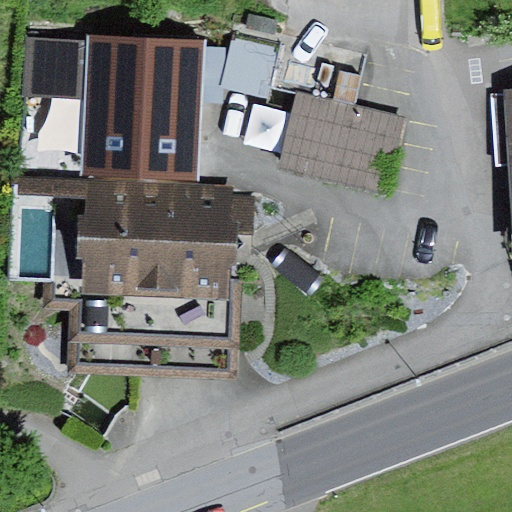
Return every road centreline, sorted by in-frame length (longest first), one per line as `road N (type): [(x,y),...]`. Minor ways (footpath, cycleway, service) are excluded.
road 1 (residential): [(479,390),(490,283),(464,253),(451,0)]
road 2 (secondary): [(162,511),(479,390)]
road 3 (residential): [(115,511),(92,460),(0,421)]
